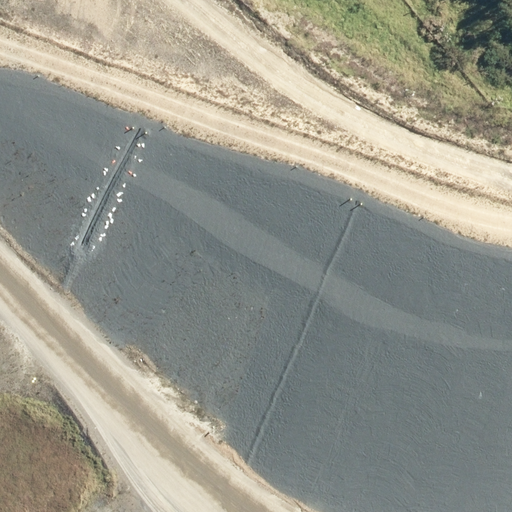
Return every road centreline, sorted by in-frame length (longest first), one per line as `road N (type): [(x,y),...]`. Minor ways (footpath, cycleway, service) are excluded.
road 1 (track): [(0,249),(205,443)]
road 2 (unclassified): [(293,0),(358,39),(511,106)]
